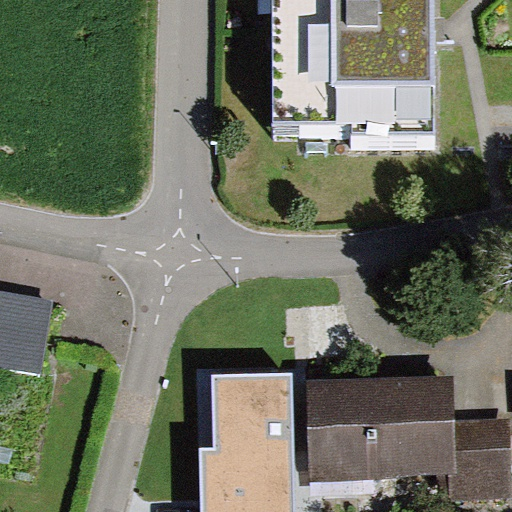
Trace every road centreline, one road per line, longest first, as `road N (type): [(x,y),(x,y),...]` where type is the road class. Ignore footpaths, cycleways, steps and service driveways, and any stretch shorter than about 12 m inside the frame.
road 1 (residential): [(511,225),(321,255),(176,255)]
road 2 (residential): [(176,255),(110,511)]
road 3 (residential): [(183,0),(176,255)]
road 4 (residential): [(176,255),(0,223)]
